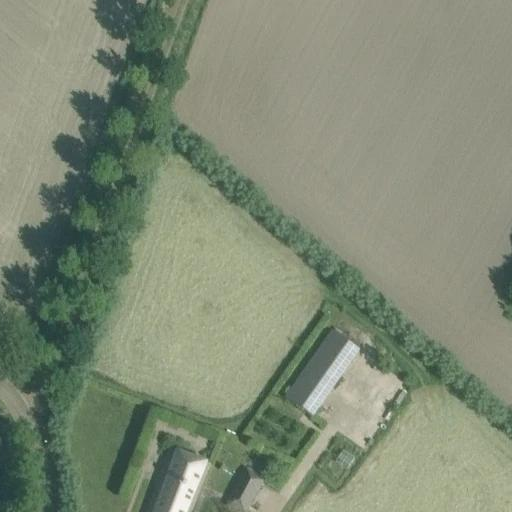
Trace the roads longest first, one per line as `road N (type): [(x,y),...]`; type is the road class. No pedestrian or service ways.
road 1 (track): [(19,406),(51,369),(185,0)]
road 2 (unclassified): [(45,511),(32,432),(0,382)]
